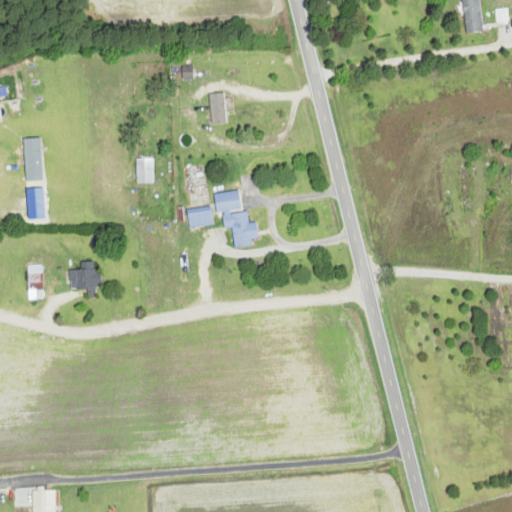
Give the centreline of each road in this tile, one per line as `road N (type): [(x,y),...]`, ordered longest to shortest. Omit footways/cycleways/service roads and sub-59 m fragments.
road 1 (secondary): [(420,511),(295,0)]
road 2 (residential): [(367,292),(239,298),(77,336),(0,318)]
road 3 (residential): [(364,273),(511,280)]
